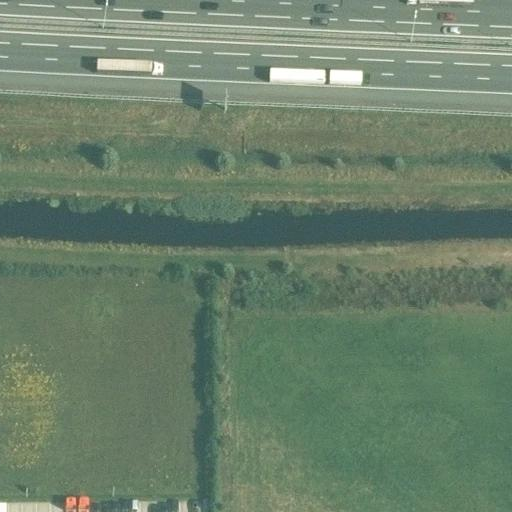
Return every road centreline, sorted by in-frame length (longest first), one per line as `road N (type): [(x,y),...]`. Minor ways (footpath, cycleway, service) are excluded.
road 1 (motorway): [(0,47),(511,71)]
road 2 (track): [(0,126),(511,145)]
road 3 (motorway): [(511,19),(50,0)]
